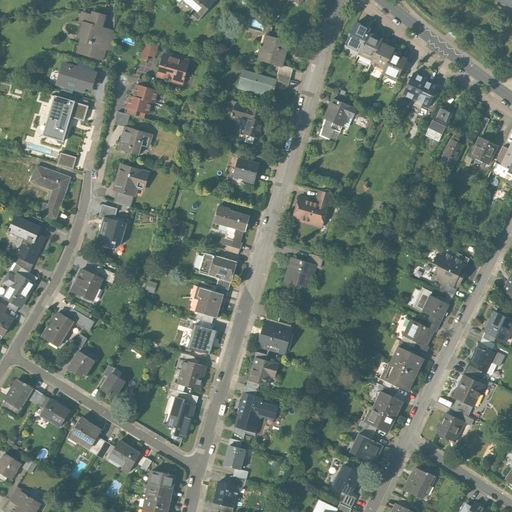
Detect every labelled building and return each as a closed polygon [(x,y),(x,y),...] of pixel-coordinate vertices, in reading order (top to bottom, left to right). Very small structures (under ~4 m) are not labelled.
[(217,0),(174,0),(200,21),(217,0)] [(511,0),(479,0),(511,16),(511,0)] [(82,36),(78,50),(105,58),(114,28),(104,25),(109,11),(92,6),(90,12),(82,10),(79,16),(83,18),(78,35),(82,36)] [(369,29),(355,23),(345,48),(359,54),(368,33),(369,29)] [(291,38),(267,30),(259,56),(284,63),(291,38)] [(381,39),(368,33),(359,54),(357,58),(371,63),(379,43),(381,39)] [(156,60),(158,43),(145,41),(142,58),(156,60)] [(395,49),(379,43),(371,63),(370,66),(386,72),(393,53),(395,49)] [(164,51),(156,75),(183,84),(191,59),(164,51)] [(398,85),(408,59),(393,53),(386,72),(383,78),(398,85)] [(97,73),(63,63),(57,85),(84,93),(85,88),(92,91),(97,73)] [(278,76),(244,66),(237,87),(271,97),(278,76)] [(426,78),(413,73),(404,96),(416,101),(424,83),(426,78)] [(140,80),(138,86),(150,89),(152,83),(140,80)] [(428,110),(437,88),(424,83),(416,101),(415,105),(428,110)] [(136,85),(132,97),(152,103),(155,103),(158,92),(150,89),(138,86),(136,85)] [(356,107),(329,93),(319,136),(337,144),(356,107)] [(130,96),(126,108),(129,109),(145,114),(148,114),(152,103),(132,97),(130,96)] [(43,135),(64,142),(72,117),(84,120),(88,107),(55,97),(43,135)] [(266,109),(236,100),(232,113),(249,118),(244,133),(258,137),(266,109)] [(452,113),(439,107),(426,135),(439,141),(452,113)] [(145,114),(129,109),(127,115),(130,116),(144,120),(145,114)] [(115,125),(124,127),(126,128),(130,116),(127,115),(118,113),(115,125)] [(126,128),(124,127),(117,150),(138,156),(141,146),(148,148),(152,135),(126,128)] [(452,169),(464,144),(449,137),(437,162),(452,169)] [(498,147),(479,138),(471,156),(489,165),(498,147)] [(511,143),(508,150),(501,165),(500,166),(511,171),(511,143)] [(501,165),(508,150),(503,148),(496,163),(501,165)] [(75,168),(78,156),(62,152),(59,164),(75,168)] [(261,161),(239,155),(234,174),(256,180),(261,161)] [(56,219),(71,176),(36,164),(29,181),(50,189),(41,213),(56,219)] [(150,173),(121,165),(113,191),(118,192),(133,197),(135,197),(137,188),(145,190),(150,173)] [(298,193),(290,218),(321,227),(332,192),(316,187),(313,198),(298,193)] [(133,197),(118,192),(115,202),(130,207),(133,197)] [(251,211),(220,201),(214,220),(245,229),(251,211)] [(99,217),(103,218),(114,221),(117,210),(103,205),(99,217)] [(16,254),(34,263),(47,236),(38,231),(41,224),(15,212),(7,230),(24,238),(16,254)] [(120,245),(126,225),(114,221),(103,218),(95,245),(109,249),(111,242),(120,245)] [(228,236),(229,225),(221,224),(221,229),(225,230),(224,236),(228,236)] [(228,244),(227,249),(240,253),(241,248),(228,244)] [(462,276),(469,262),(442,249),(436,263),(462,276)] [(238,260),(206,250),(200,269),(233,279),(238,260)] [(315,266),(292,259),(285,282),(309,289),(315,266)] [(456,289),(462,276),(436,263),(429,276),(456,289)] [(93,300),(105,276),(82,266),(71,289),(93,300)] [(511,267),(500,291),(511,295),(511,267)] [(0,295),(22,308),(37,281),(14,268),(0,294),(0,295)] [(154,292),(158,282),(150,280),(147,290),(154,292)] [(218,316),(224,291),(201,285),(194,311),(218,316)] [(418,289),(411,306),(442,320),(450,303),(418,289)] [(0,333),(3,336),(14,317),(5,311),(8,306),(0,301),(0,333)] [(74,321),(56,310),(41,334),(59,345),(74,321)] [(511,318),(492,310),(483,331),(508,342),(511,332),(511,318)] [(406,316),(398,332),(426,345),(434,329),(406,316)] [(219,327),(195,321),(188,347),(211,354),(219,327)] [(292,329),(265,322),(258,347),(285,354),(292,329)] [(82,348),(87,337),(81,334),(76,344),(82,348)] [(504,355),(478,342),(468,364),(494,376),(504,355)] [(416,374),(424,358),(395,344),(387,360),(416,374)] [(97,358),(79,347),(67,367),(85,377),(97,358)] [(209,364),(184,358),(177,383),(202,390),(209,364)] [(278,364),(255,358),(249,380),(271,387),(278,364)] [(408,390),(416,374),(387,360),(379,377),(408,390)] [(128,380),(111,370),(100,387),(117,397),(128,380)] [(484,383),(463,373),(452,396),(473,407),(484,383)] [(35,386),(16,375),(3,399),(22,410),(35,386)] [(396,416),(403,401),(378,390),(371,405),(396,416)] [(188,438),(198,401),(170,393),(160,430),(188,438)] [(255,433),(260,416),(274,420),(277,407),(261,402),(262,398),(244,393),(234,427),(255,433)] [(70,408),(51,396),(39,415),(58,427),(70,408)] [(389,432),(396,416),(371,405),(364,421),(389,432)] [(445,412),(435,432),(455,442),(465,422),(445,412)] [(102,428),(82,414),(68,435),(89,448),(102,428)] [(384,444),(357,431),(347,452),(374,465),(384,444)] [(141,451),(120,438),(106,460),(127,473),(141,451)] [(244,450),(230,446),(224,465),(239,469),(244,450)] [(22,461),(3,451),(0,456),(0,472),(12,479),(22,461)] [(145,458),(142,470),(148,471),(151,460),(145,458)] [(329,484),(349,494),(361,471),(341,461),(329,484)] [(511,464),(503,478),(511,483),(511,464)] [(435,477),(414,466),(402,487),(424,499),(435,477)] [(151,468),(148,481),(173,487),(176,473),(151,468)] [(148,481),(145,495),(170,500),(173,487),(148,481)] [(236,486),(219,482),(214,502),(231,506),(236,486)] [(34,511),(41,502),(16,487),(8,499),(18,505),(13,511),(14,511),(34,511)] [(145,495),(142,508),(160,511),(167,511),(170,500),(145,495)] [(493,511),(494,511),(473,500),(466,511),(493,511)] [(415,511),(395,502),(390,511),(415,511)]
